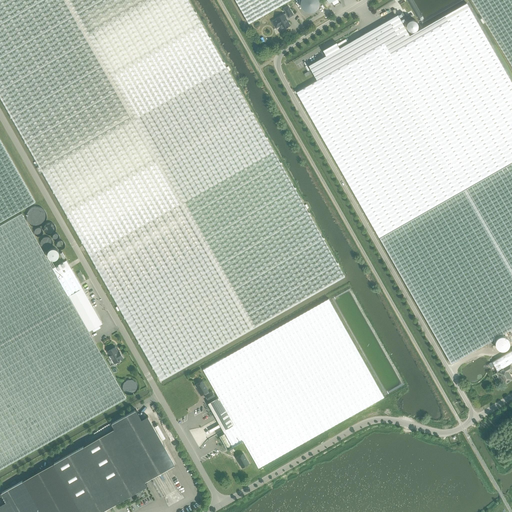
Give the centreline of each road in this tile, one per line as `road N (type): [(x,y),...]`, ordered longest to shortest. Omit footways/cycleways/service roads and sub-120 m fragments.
road 1 (unclassified): [(364,0),(280,53),(276,65),(475,417)]
road 2 (unclassified): [(0,112),(219,504)]
road 3 (unclassified): [(475,417),(447,432),(375,418),(219,504)]
